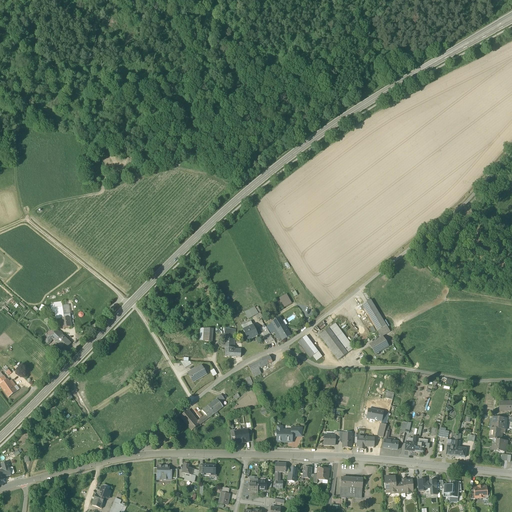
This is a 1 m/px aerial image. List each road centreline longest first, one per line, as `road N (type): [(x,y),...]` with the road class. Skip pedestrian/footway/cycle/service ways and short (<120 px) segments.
road 1 (secondary): [(129,303),(241,195),(326,129),(511,18)]
road 2 (residential): [(136,455),(222,377),(281,347),(320,367),(511,380)]
road 3 (track): [(281,347),(461,206),(511,149)]
road 4 (secondary): [(0,437),(129,303)]
road 5 (residential): [(129,303),(122,297),(0,420)]
road 6 (tertiary): [(335,456),(511,474)]
road 7 (track): [(122,297),(25,218)]
